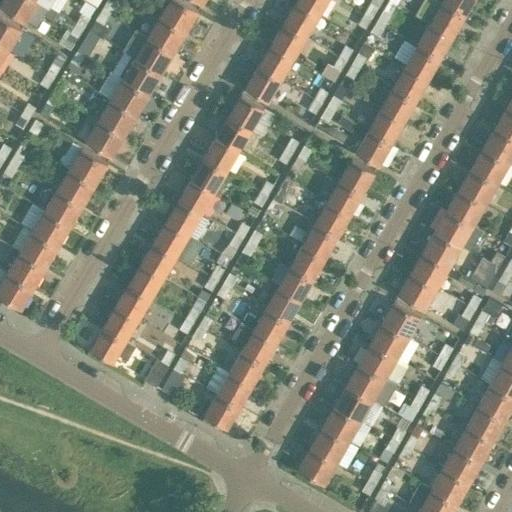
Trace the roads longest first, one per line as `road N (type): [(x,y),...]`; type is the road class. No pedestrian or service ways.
road 1 (residential): [(248,476),(511,26)]
road 2 (residential): [(249,0),(39,355)]
road 3 (residential): [(248,476),(39,355)]
